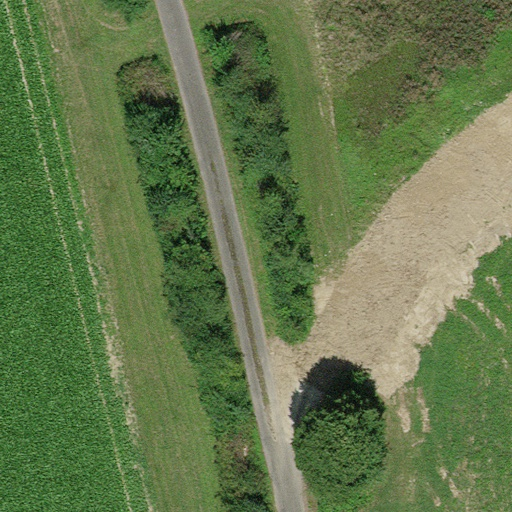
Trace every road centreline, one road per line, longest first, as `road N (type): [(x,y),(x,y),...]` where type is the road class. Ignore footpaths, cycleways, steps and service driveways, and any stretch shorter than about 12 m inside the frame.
road 1 (track): [(157,0),(274,481)]
road 2 (track): [(511,124),(458,160),(341,303),(274,481)]
